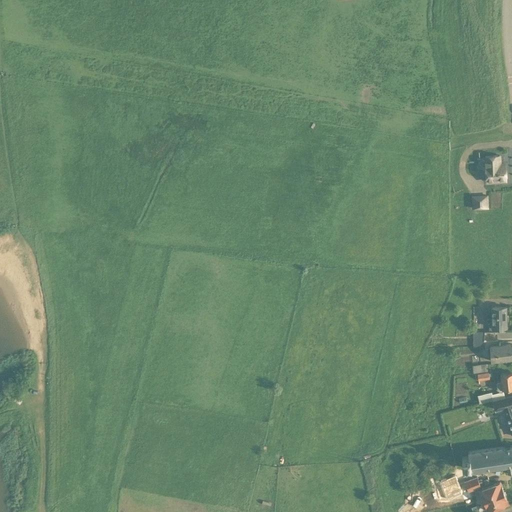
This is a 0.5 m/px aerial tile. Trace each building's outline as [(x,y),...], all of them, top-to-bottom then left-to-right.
[(507,181),(506,165),(500,165),(500,156),(485,157),(485,158),(483,158),(483,169),(486,169),(487,182),(507,181)] [(488,208),(487,196),(473,197),(473,209),(488,208)] [(493,306),(493,313),(488,313),(488,321),(493,321),(493,329),(507,329),(507,307),(493,306)] [(511,360),(511,344),(492,346),(492,362),(511,360)] [(474,374),(489,372),(488,364),(473,366),(474,374)] [(462,370),(463,377),(472,376),(471,369),(462,370)] [(490,380),(489,373),(478,374),(479,381),(490,380)] [(511,374),(501,376),(502,382),(497,382),(498,391),(499,390),(500,393),(503,392),(503,391),(511,389),(511,374)] [(473,378),(464,379),(465,387),(474,385),(473,378)] [(493,401),(492,393),(478,395),(480,404),(493,401)] [(511,396),(494,401),(496,410),(504,408),(509,424),(509,425),(510,424),(511,426),(510,426),(509,428),(511,434),(511,396)] [(511,446),(511,445),(509,445),(509,447),(505,447),(504,447),(467,452),(468,457),(461,458),(462,468),(469,467),(470,472),(506,467),(508,475),(511,474),(511,446)] [(464,483),(464,482),(458,484),(464,500),(470,498),(468,492),(480,488),(477,478),(464,483)] [(508,504),(500,482),(479,490),(487,511),(508,504)]
